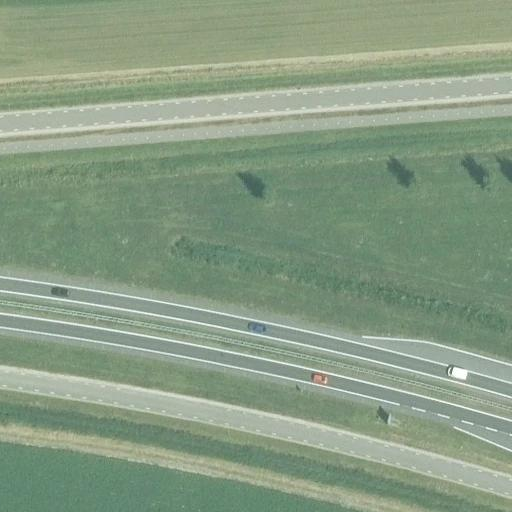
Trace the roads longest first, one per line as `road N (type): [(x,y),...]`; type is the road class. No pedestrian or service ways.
road 1 (unclassified): [(0,379),(271,423),(511,490)]
road 2 (trunk): [(0,322),(305,376),(511,429)]
road 3 (trunk): [(511,391),(184,314),(0,285)]
road 4 (unclassified): [(0,125),(511,87)]
